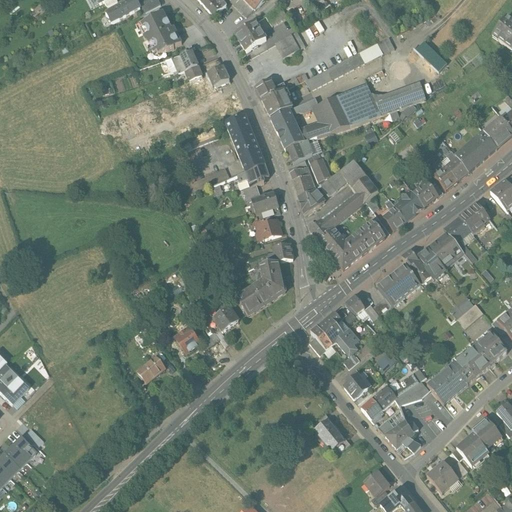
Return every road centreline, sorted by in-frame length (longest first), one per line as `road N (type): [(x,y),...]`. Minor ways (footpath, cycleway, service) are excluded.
road 1 (residential): [(181,0),(212,27),(238,75),(300,241),(312,313)]
road 2 (secondary): [(312,313),(89,511)]
road 3 (secondary): [(511,159),(312,313)]
road 4 (residential): [(302,349),(403,475)]
road 5 (residential): [(403,475),(511,374)]
